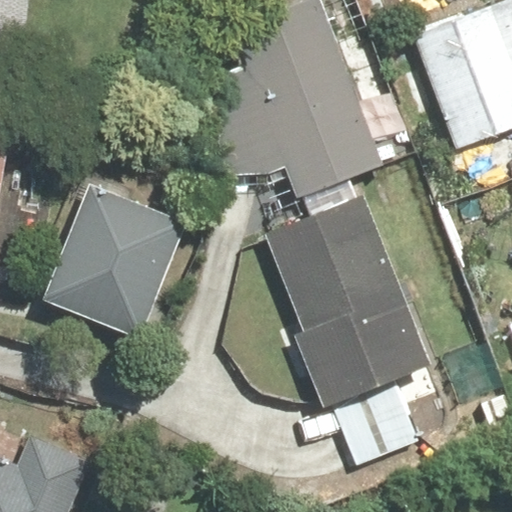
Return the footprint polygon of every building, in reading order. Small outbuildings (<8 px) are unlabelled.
[(0,0),(0,72),(37,74),(39,0),(0,0)] [(286,205),(405,157),(340,0),(278,0),(223,23),(223,203),(286,205)] [(511,0),(476,0),(415,23),(462,148),(511,129),(511,0)] [(0,281),(3,282),(21,117),(0,114),(0,281)] [(263,222),(362,463),(430,436),(409,383),(450,366),(373,178),(263,222)] [(104,195),(57,300),(167,348),(214,244),(104,195)] [(0,461),(0,511),(67,511),(91,460),(30,433),(15,468),(0,461)]
